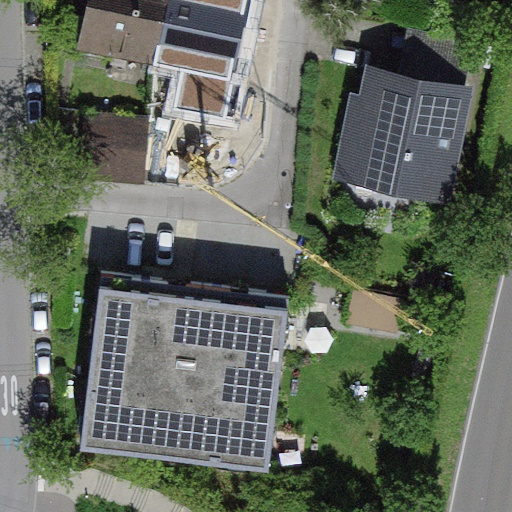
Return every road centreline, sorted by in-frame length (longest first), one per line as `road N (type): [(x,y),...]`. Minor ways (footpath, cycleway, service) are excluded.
road 1 (residential): [(296,0),(278,206),(11,203)]
road 2 (residential): [(11,203),(14,469),(3,511)]
road 3 (residential): [(11,0),(11,203)]
